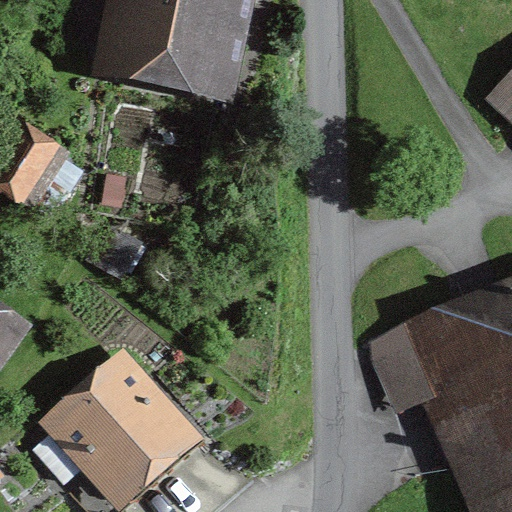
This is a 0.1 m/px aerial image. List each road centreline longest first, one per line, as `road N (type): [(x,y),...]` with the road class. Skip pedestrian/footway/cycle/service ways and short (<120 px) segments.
road 1 (unclassified): [(331,255),(335,511)]
road 2 (unclassified): [(326,0),(331,255)]
road 3 (unclassified): [(497,190),(385,0)]
road 4 (unclassified): [(497,190),(331,255)]
